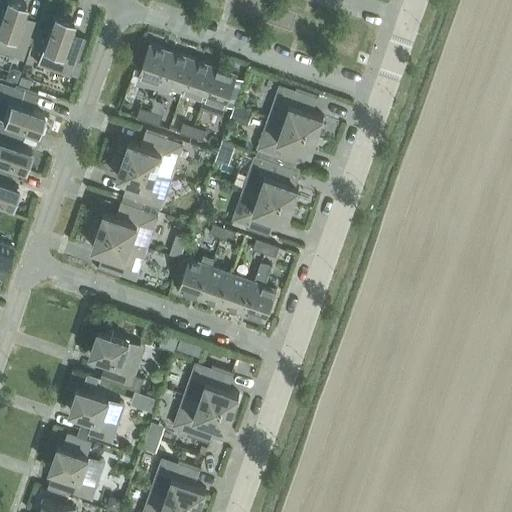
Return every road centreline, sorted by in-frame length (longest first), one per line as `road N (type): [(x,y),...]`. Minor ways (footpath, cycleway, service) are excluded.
road 1 (residential): [(382,99),(120,7)]
road 2 (residential): [(33,265),(293,357)]
road 3 (residential): [(293,357),(382,99)]
road 4 (residential): [(120,7),(33,265)]
road 5 (residential): [(238,511),(293,357)]
